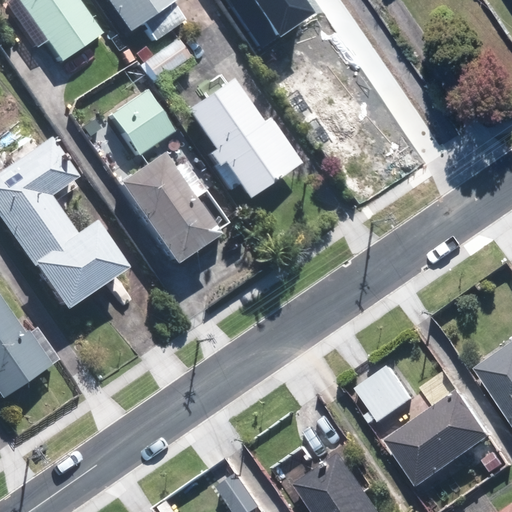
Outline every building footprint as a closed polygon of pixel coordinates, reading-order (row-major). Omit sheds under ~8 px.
[(82,0),(6,0),(41,47),(48,42),(62,60),(104,30),(82,0)] [(187,18),(174,0),(111,0),(131,29),(144,20),(156,38),(187,18)] [(229,0),(261,47),(315,12),(306,0),(229,0)] [(329,30),(260,79),(294,127),(311,115),(327,136),(368,106),(353,85),(363,77),(329,30)] [(170,43),(135,69),(152,92),(187,66),(170,43)] [(189,105),(252,196),(304,160),(271,113),(263,119),(233,75),(189,105)] [(148,89),(114,112),(141,153),(175,129),(148,89)] [(79,229),(53,192),(81,173),(53,133),(0,169),(0,211),(35,263),(39,260),(69,304),(130,262),(98,215),(79,229)] [(222,228),(166,148),(123,178),(178,258),(222,228)] [(0,288),(0,388),(3,394),(51,361),(0,288)] [(511,342),(469,371),(511,434),(511,342)] [(388,365),(352,389),(375,424),(412,400),(388,365)] [(414,488),(485,437),(453,392),(381,443),(414,488)] [(374,511),(337,457),(291,488),(307,511),(374,511)] [(235,477),(215,490),(229,511),(251,511),(256,509),(235,477)]
